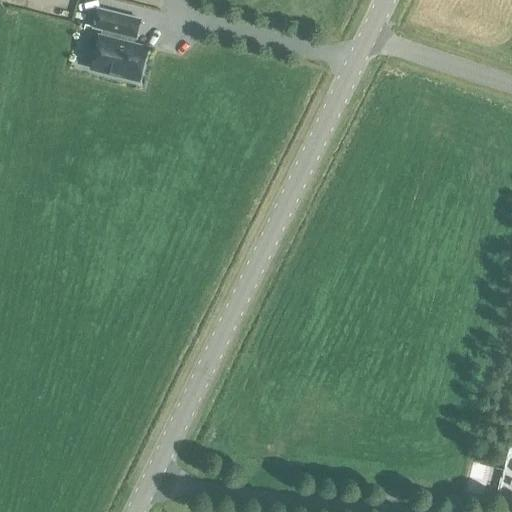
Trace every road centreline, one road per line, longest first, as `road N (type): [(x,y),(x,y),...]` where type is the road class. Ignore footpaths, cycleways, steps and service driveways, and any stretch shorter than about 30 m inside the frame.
road 1 (tertiary): [(147,492),(385,0)]
road 2 (unclassified): [(406,511),(147,492)]
